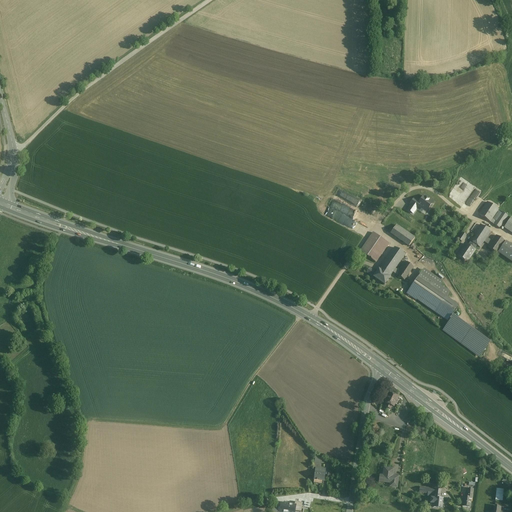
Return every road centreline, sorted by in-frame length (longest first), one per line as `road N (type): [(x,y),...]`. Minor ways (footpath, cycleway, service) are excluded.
road 1 (primary): [(0,203),(253,288),(384,369)]
road 2 (track): [(65,505),(77,481),(83,422),(224,425),(303,313)]
road 3 (track): [(95,80),(324,203)]
road 4 (primary): [(384,369),(511,468)]
road 5 (track): [(408,247),(451,288),(489,353),(511,361)]
road 6 (secondary): [(349,511),(367,399),(384,369)]
